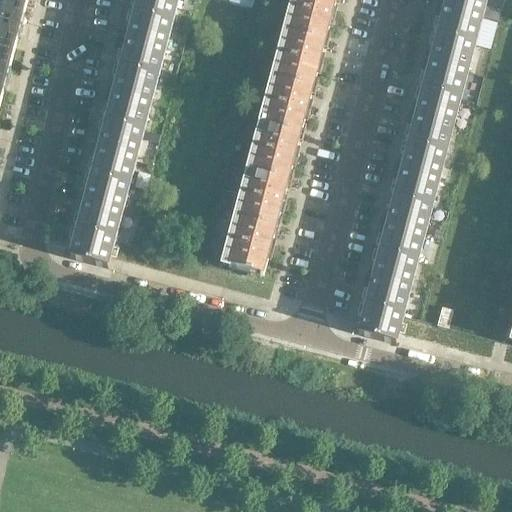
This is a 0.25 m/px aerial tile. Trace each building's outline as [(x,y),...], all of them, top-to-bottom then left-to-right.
[(0,0),(0,53),(13,57),(27,4),(12,0),(0,0)] [(165,52),(178,0),(139,0),(137,10),(135,9),(132,20),(134,21),(129,42),(165,52)] [(232,0),(232,4),(256,9),(257,0),(232,0)] [(325,44),(332,16),(336,0),(299,0),(290,35),(325,44)] [(447,0),(445,10),(481,20),(486,0),(447,0)] [(467,74),(481,20),(445,10),(440,32),(437,31),(435,42),(437,42),(431,64),(467,74)] [(312,91),(320,62),(325,44),(290,35),(278,82),(312,91)] [(150,106),(165,52),(129,42),(123,64),(121,64),(118,74),(120,75),(114,96),(150,106)] [(0,105),(13,57),(0,53),(0,105)] [(453,128),(467,74),(431,64),(425,86),(423,85),(420,96),(422,97),(417,119),(453,128)] [(300,137),(308,108),(312,91),(278,82),(266,128),(300,137)] [(136,160),(150,106),(114,96),(108,118),(106,118),(103,128),(106,129),(100,150),(136,160)] [(438,182),(453,128),(417,119),(411,140),(409,140),(406,150),(408,151),(402,173),(438,182)] [(288,183),(295,155),(300,137),(266,128),(253,175),(288,183)] [(122,214),(136,160),(100,150),(94,172),(92,172),(89,183),(91,183),(86,205),(122,214)] [(424,236),(438,182),(402,173),(397,194),(394,194),(392,204),(394,205),(388,227),(424,236)] [(275,230),(283,201),(288,183),(253,175),(241,221),(275,230)] [(107,269),(122,214),(86,205),(80,227),(78,226),(75,237),(77,237),(74,249),(71,260),(107,269)] [(263,277),(271,248),(275,230),(241,221),(229,268),(263,277)] [(410,290),(424,236),(388,227),(382,248),(380,248),(377,259),(379,259),(374,281),(410,290)] [(395,345),(410,290),(374,281),(368,303),(366,302),(363,313),(365,313),(362,325),(359,336),(395,345)] [(452,312),(441,309),(436,327),(448,331),(452,312)]
